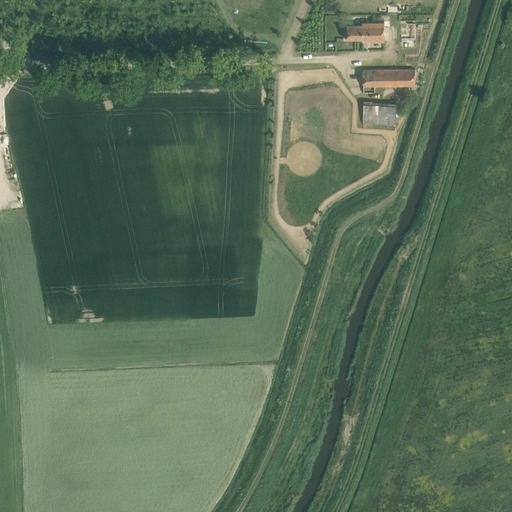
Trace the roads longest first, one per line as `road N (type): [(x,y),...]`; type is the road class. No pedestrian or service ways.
road 1 (track): [(450,0),(397,193),(368,246),(287,485),(268,511)]
road 2 (track): [(498,0),(341,511)]
road 3 (unclassified): [(332,59),(58,69),(14,55)]
